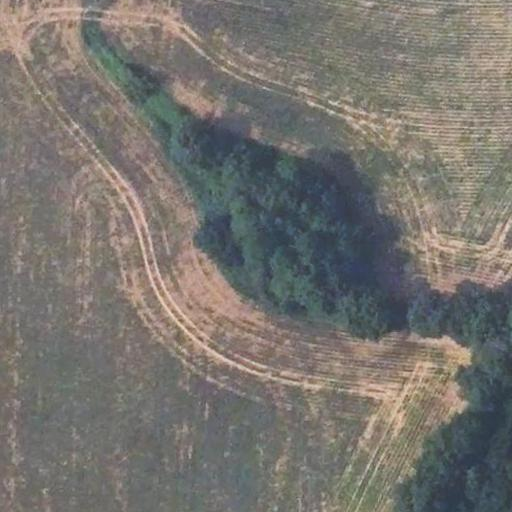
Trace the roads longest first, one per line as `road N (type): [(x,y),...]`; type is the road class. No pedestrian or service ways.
road 1 (track): [(74,0),(68,40),(187,186)]
road 2 (track): [(453,511),(511,401)]
